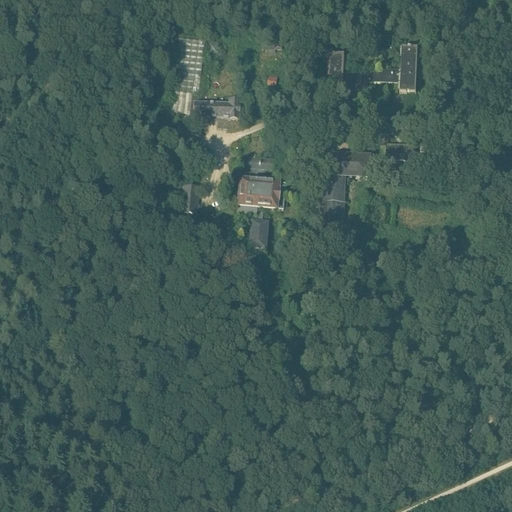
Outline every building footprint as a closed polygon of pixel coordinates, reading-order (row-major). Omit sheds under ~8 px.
[(173,94),(198,97),(204,43),(179,40),(173,94)] [(262,42),(262,51),(283,51),(282,42),(262,42)] [(208,43),(208,53),(217,53),(218,44),(208,43)] [(328,55),(327,101),(342,100),(342,92),(365,93),(368,85),(401,85),(401,94),(407,94),(407,93),(409,94),(409,95),(416,95),(418,50),(411,50),(408,50),(408,49),(402,49),(401,71),(394,71),(382,72),(365,76),(357,78),(343,78),(344,56),(338,56),(337,56),(335,56),(335,55),(328,55)] [(228,102),(228,105),(193,104),(192,119),(228,120),(228,122),(239,122),(239,102),(228,102)] [(414,147),(387,145),(386,161),(413,163),(414,147)] [(324,166),(321,229),(343,231),(346,179),(370,180),(371,161),(372,161),(372,157),(334,156),(334,161),(333,167),(330,167),(324,166)] [(266,184),(267,173),(273,174),(274,161),(247,159),(246,171),(250,171),(248,182),(240,182),(237,208),(238,208),(236,220),(246,221),(246,215),(256,216),(255,222),(250,222),(248,251),(266,253),(268,224),(261,223),(263,211),(276,212),(276,211),(282,212),(285,186),(266,184)] [(183,189),(181,215),(196,216),(198,190),(183,189)]
